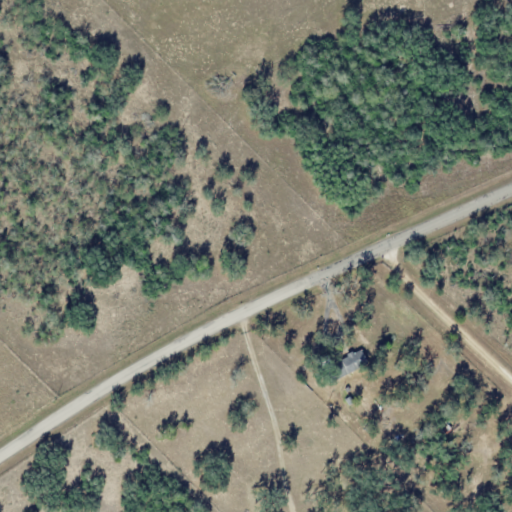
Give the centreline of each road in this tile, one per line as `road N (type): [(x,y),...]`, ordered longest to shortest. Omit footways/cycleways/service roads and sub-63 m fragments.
road 1 (residential): [(0,455),(226,319),(511,185)]
road 2 (track): [(511,375),(442,314),(381,245)]
